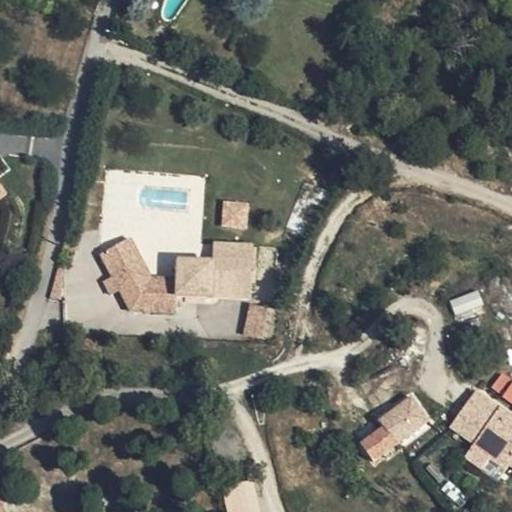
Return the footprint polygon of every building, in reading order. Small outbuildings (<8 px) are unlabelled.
[(225,199),(220,198),(215,221),(225,223),(224,233),(238,236),(244,210),(224,205),(225,199)] [(129,315),(174,317),(175,300),(210,302),(212,269),(177,267),(176,285),(150,284),(128,241),(99,258),(129,315)] [(240,336),(265,343),(274,316),(250,307),(240,336)] [(473,453),(484,460),(490,464),(494,458),(511,468),(511,432),(509,430),(502,426),(506,419),(461,392),(453,387),(431,423),(456,439),(455,441),(473,453)] [(410,419),(391,396),(361,420),(366,426),(345,444),(359,462),(387,438),(410,419)] [(511,425),(511,422),(506,419),(502,426),(509,430),(511,425)] [(473,453),(455,441),(448,453),(467,465),(473,453)]
